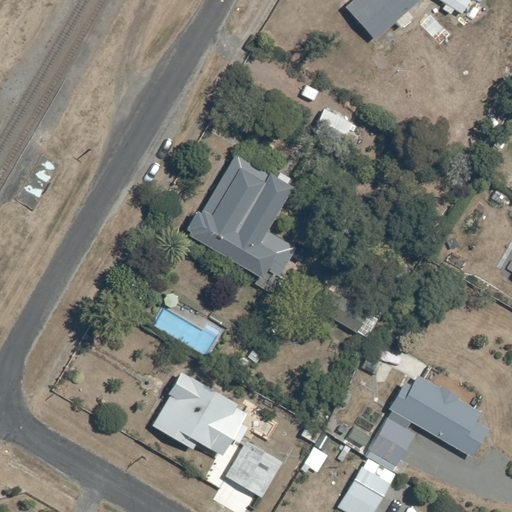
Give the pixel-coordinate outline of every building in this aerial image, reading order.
[(350,0),(346,4),(375,38),(394,22),(400,29),(414,17),(408,9),(418,0),(350,0)] [(432,0),(450,13),(454,7),(460,12),(469,0),(432,0)] [(356,116),(329,101),(318,119),(345,135),(356,116)] [(275,177),(236,154),(206,206),(201,203),(185,230),(263,276),(268,267),(279,273),(296,244),(269,229),(294,187),(289,184),(293,177),(280,169),(275,177)] [(19,200),(35,210),(61,167),(45,157),(19,200)] [(317,308),(356,331),(371,305),(332,282),(317,308)] [(237,401),(183,370),(152,423),(195,448),(199,440),(223,454),(233,437),(240,441),(248,427),(241,423),(247,412),(235,404),(237,401)] [(417,377),(411,385),(404,381),(388,410),(471,457),(487,429),(475,422),(480,413),(457,400),(459,397),(440,386),(439,389),(417,377)] [(413,434),(387,419),(366,457),(392,471),(413,434)] [(282,462),(248,439),(226,472),(261,495),(282,462)] [(337,506),(347,511),(374,511),(391,484),(361,466),(337,506)]
